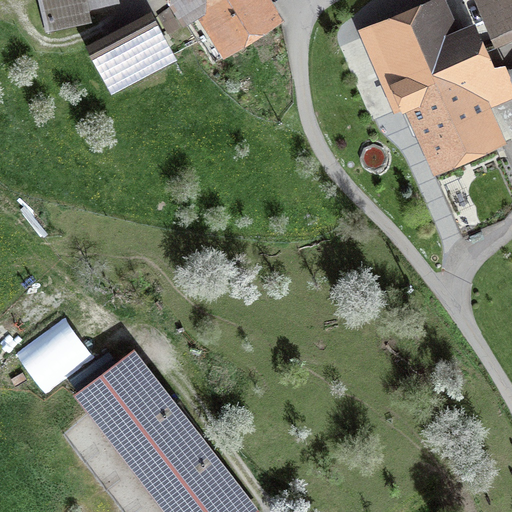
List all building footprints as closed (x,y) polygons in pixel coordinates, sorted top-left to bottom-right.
[(44,0),(49,20),(88,12),(86,1),(90,0),(44,0)] [(256,0),(170,0),(181,16),(203,3),(229,44),(269,19),(256,0)] [(511,0),(486,0),(501,33),(511,28),(511,0)] [(436,5),(368,35),(400,108),(417,101),(443,160),(493,138),(479,107),(493,100),(495,106),(511,98),(511,85),(503,66),(493,70),(475,30),(451,40),(436,5)] [(152,23),(93,57),(114,93),(173,59),(152,23)] [(246,511),(127,355),(78,393),(168,511),(246,511)]
